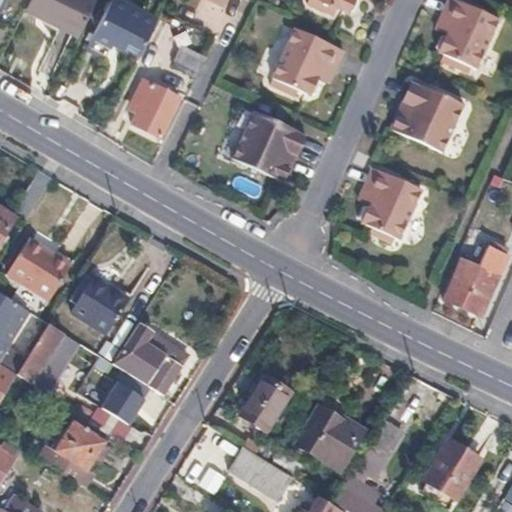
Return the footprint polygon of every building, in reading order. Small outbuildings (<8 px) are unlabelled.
[(90,0),(27,0),(23,9),(74,34),(90,0)] [(155,18),(119,0),(108,0),(89,37),(108,47),(111,42),(137,55),(155,18)] [(218,28),(226,9),(203,0),(199,0),(193,17),(218,28)] [(321,0),(346,11),(347,9),(353,8),(356,2),(354,0),(321,0)] [(447,32),(446,33),(439,35),(435,43),(437,48),(443,51),(458,57),(456,62),(470,69),(472,64),(479,67),(500,18),(462,0),(446,0),(441,14),(453,19),(447,32)] [(453,19),(441,14),(435,26),(447,32),(453,19)] [(341,52),(292,30),(270,79),(272,80),(269,86),(279,90),(282,85),(295,91),(307,96),(309,92),(313,91),(316,85),(315,80),(316,78),(321,67),(331,72),(341,52)] [(443,51),(441,56),(456,62),(458,57),(443,51)] [(165,55),(160,66),(193,82),(199,71),(165,55)] [(331,72),(321,67),(316,78),(327,82),(331,72)] [(399,111),(396,110),(391,121),(394,126),(439,147),(461,101),(411,78),(400,101),(403,103),(403,105),(401,110),(399,111)] [(139,80),(126,107),(135,111),(133,115),(129,124),(159,138),(178,98),(139,80)] [(295,91),(282,85),(279,90),(292,96),(295,91)] [(135,111),(126,107),(124,111),(133,115),(135,111)] [(304,130),(254,108),(232,156),(277,177),(284,176),(289,166),(286,161),(289,155),(294,154),(304,130)] [(368,202),(358,203),(354,212),(357,218),(367,223),(377,227),(374,234),(385,238),(387,232),(398,237),(422,185),(372,162),(361,186),(373,191),(368,202)] [(373,191),(361,186),(356,197),(368,202),(373,191)] [(0,213),(0,235),(10,220),(0,213)] [(377,227),(367,223),(364,229),(374,234),(377,227)] [(52,257),(27,239),(4,273),(46,300),(68,267),(52,257)] [(56,251),(52,257),(68,267),(72,262),(56,251)] [(481,299),(487,302),(499,276),(461,259),(443,298),(475,312),(481,299)] [(125,302),(89,279),(67,313),(103,336),(125,302)] [(0,355),(15,332),(32,343),(44,325),(0,296),(0,355)] [(130,329),(133,331),(110,366),(145,387),(147,384),(162,393),(184,359),(147,337),(160,316),(145,307),(130,329)] [(160,316),(147,337),(184,359),(197,339),(160,316)] [(44,325),(32,343),(12,376),(26,385),(58,334),(44,325)] [(70,341),(58,334),(26,385),(38,392),(70,341)] [(0,367),(0,395),(12,376),(0,367)] [(286,394),(260,379),(237,417),(263,432),(286,394)] [(126,425),(141,399),(115,383),(100,408),(126,425)] [(359,431),(317,407),(294,447),(337,471),(359,431)] [(100,444),(69,424),(51,453),(82,472),(100,444)] [(397,435),(379,424),(356,463),(374,473),(397,435)] [(476,462),(446,444),(422,484),(452,502),(476,462)] [(0,472),(12,453),(0,445),(0,472)] [(241,447),(226,471),(277,502),(291,478),(266,463),(241,447)] [(511,481),(501,500),(511,505),(511,481)] [(351,494),(341,488),(332,503),(346,511),(381,511),(370,505),(377,495),(358,484),(351,494)] [(34,511),(15,499),(7,511),(34,511)] [(336,511),(316,499),(308,511),(336,511)]
